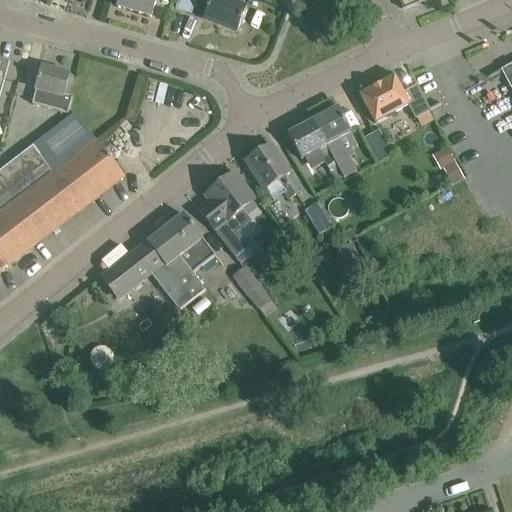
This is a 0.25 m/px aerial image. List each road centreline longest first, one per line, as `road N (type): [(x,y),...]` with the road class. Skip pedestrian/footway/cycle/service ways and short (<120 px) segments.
road 1 (unclassified): [(0,326),(255,116)]
road 2 (residential): [(255,116),(207,69),(0,14)]
road 3 (unclassified): [(255,116),(396,50)]
road 4 (unclassified): [(366,511),(511,462)]
road 5 (unclassified): [(396,50),(511,1)]
